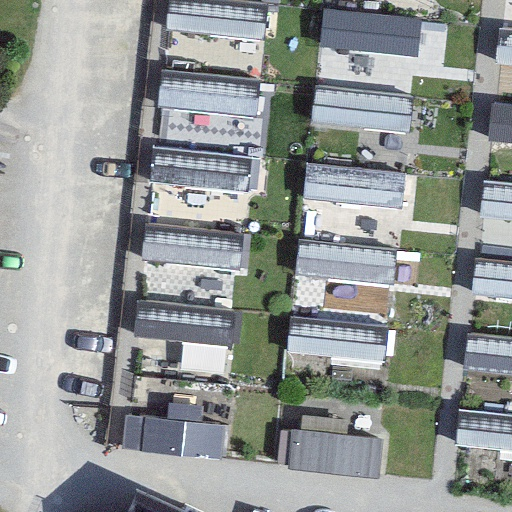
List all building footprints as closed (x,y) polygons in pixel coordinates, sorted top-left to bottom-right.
[(270,3),(245,0),(169,0),(166,30),(266,40),(270,3)] [(423,18),(323,8),(319,45),(419,56),(423,18)] [(511,25),(499,24),(495,62),(511,63),(511,25)] [(262,80),(162,69),(158,107),(258,117),(262,80)] [(415,95),(315,85),(311,122),(411,133),(415,95)] [(511,103),(491,101),(487,139),(511,141),(511,103)] [(254,157),(154,146),(150,184),(250,194),(254,157)] [(407,172),(308,162),(304,199),(403,210),(407,172)] [(511,181),(483,178),(479,216),(511,219),(511,181)] [(246,233),(146,223),(142,261),(242,271),(246,233)] [(399,249),(300,239),(296,276),(395,287),(399,249)] [(511,259),(475,255),(471,293),(511,297),(511,259)] [(238,310),(138,300),(134,338),(234,348),(238,310)] [(391,326),(292,316),(288,353),(387,364),(391,326)] [(511,337),(467,332),(463,370),(511,375),(511,337)] [(511,414),(459,409),(455,447),(511,452),(511,414)] [(224,424),(125,413),(121,451),(220,461),(224,424)] [(386,440),(286,429),(282,467),(382,477),(386,440)] [(167,511),(122,492),(113,511),(167,511)]
